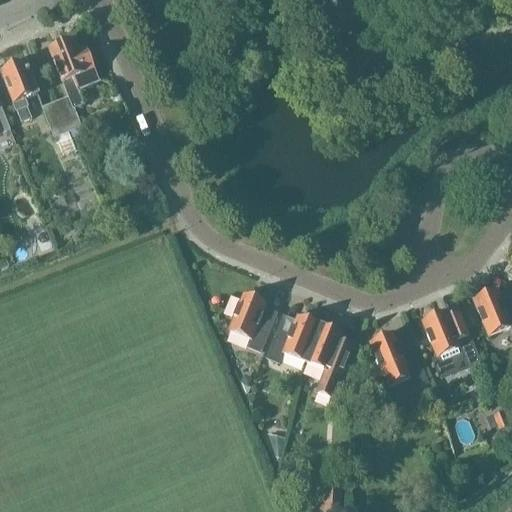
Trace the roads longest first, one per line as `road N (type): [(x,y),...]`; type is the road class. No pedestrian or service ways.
road 1 (residential): [(93,0),(192,226),(357,303),(385,305),(422,288)]
road 2 (residential): [(511,172),(485,153),(458,157),(439,176),(433,212)]
road 3 (residential): [(422,288),(475,261),(511,211)]
